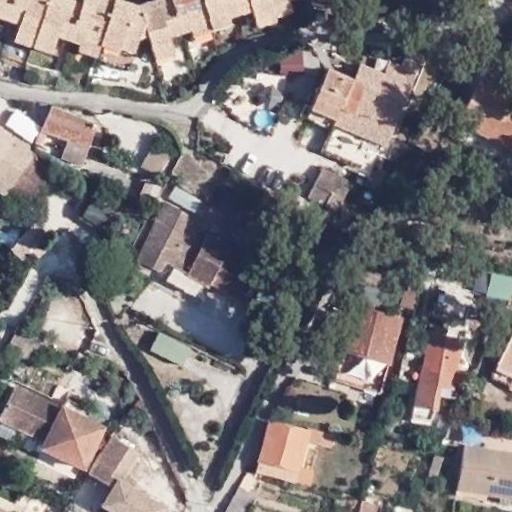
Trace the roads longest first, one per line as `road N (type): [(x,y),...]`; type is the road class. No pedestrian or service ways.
road 1 (residential): [(0,66),(142,104),(207,97),(262,49),(460,0)]
road 2 (residential): [(210,511),(76,247),(57,249),(20,301)]
road 3 (residential): [(210,511),(292,359)]
